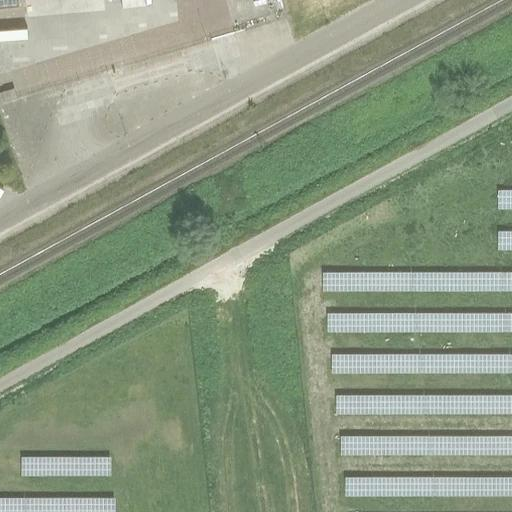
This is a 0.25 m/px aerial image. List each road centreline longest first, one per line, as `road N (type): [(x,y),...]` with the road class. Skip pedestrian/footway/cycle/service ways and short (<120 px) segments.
road 1 (unclassified): [(0,386),(511,105)]
road 2 (unclassified): [(0,221),(257,79)]
road 3 (unclassified): [(0,63),(181,0)]
road 4 (unclassified): [(257,79),(404,0)]
